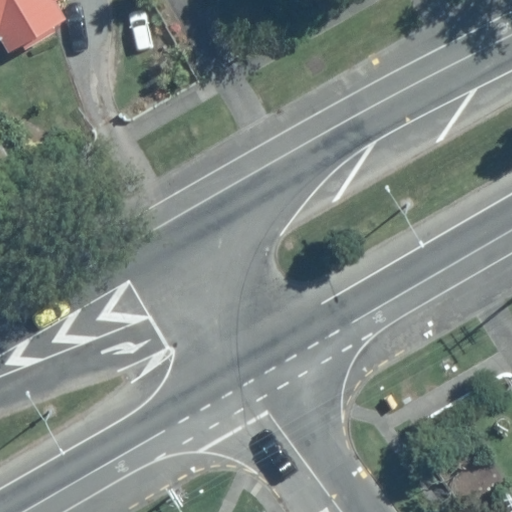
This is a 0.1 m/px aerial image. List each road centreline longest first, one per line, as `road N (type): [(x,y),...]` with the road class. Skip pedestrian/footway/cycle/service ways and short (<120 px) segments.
road 1 (primary): [(171,237),(511,48)]
road 2 (primary): [(511,215),(247,366)]
road 3 (primary): [(247,366),(0,509)]
road 4 (primary): [(0,337),(171,237)]
road 5 (residential): [(247,366),(269,413),(340,511)]
road 6 (residential): [(171,237),(247,366)]
